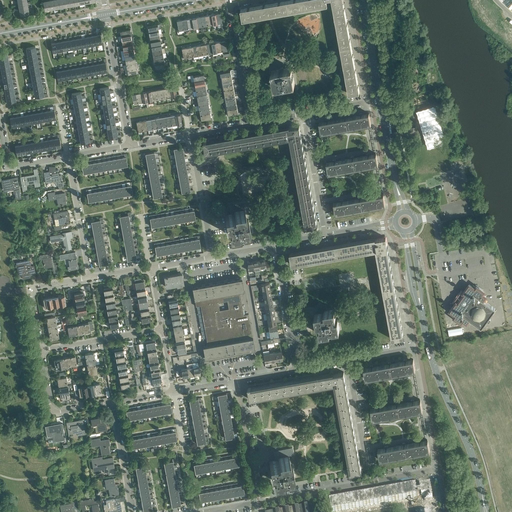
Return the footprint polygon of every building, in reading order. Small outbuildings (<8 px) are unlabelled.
[(302,0),(291,0),(287,1),(289,12),(304,9),(302,0)] [(320,6),(318,0),(302,0),(304,9),(320,6)] [(343,0),(340,0),(332,1),(335,17),(346,15),(343,0)] [(289,12),(287,1),(272,4),(273,15),(289,12)] [(18,5),(19,10),(28,8),(28,7),(28,5),(31,4),(31,2),(27,2),(27,3),(18,5)] [(272,4),(256,6),(258,17),(273,15),(272,4)] [(256,6),(241,9),(243,20),(258,17),(256,6)] [(28,8),(19,10),(20,15),(29,13),(29,10),(32,9),(32,7),(28,7),(28,8)] [(221,27),(223,27),(223,22),(222,22),(220,13),(218,13),(215,13),(215,14),(215,13),(217,24),(221,23),(221,27)] [(346,15),(335,17),(338,32),(349,30),(346,15)] [(349,30),(338,32),(340,48),(351,46),(349,30)] [(351,46),(340,48),(343,63),(354,61),(351,46)] [(354,61),(343,63),(346,78),(357,76),(354,61)] [(271,71),(274,88),(295,84),(292,68),(283,69),(283,68),(281,69),(279,69),(280,70),(271,71)] [(357,76),(346,78),(349,94),(360,92),(357,76)] [(379,84),(381,99),(388,98),(385,83),(379,84)] [(435,105),(417,110),(428,147),(446,142),(435,105)] [(362,114),(360,114),(360,115),(353,116),(355,126),(364,125),(371,123),(369,113),(369,114),(362,115),(362,114)] [(344,118),(337,119),(339,129),(355,126),(353,116),(347,118),(346,117),(344,117),(344,118)] [(321,132),(339,129),(337,119),(328,121),(328,120),(326,120),(326,121),(319,123),(319,122),(321,133),(321,132)] [(209,141),(207,141),(204,141),(206,153),(290,138),(290,141),(291,141),(306,222),(305,222),(305,224),(305,225),(305,228),(317,225),(299,126),(210,142),(209,141)] [(376,154),(369,155),(369,154),(367,155),(367,156),(360,157),(362,167),(371,165),(378,164),(376,153),(376,154)] [(345,160),(346,169),(362,167),(360,157),(354,158),(354,157),(351,158),(345,160)] [(328,173),(346,169),(345,160),(336,161),(336,160),(333,161),(333,162),(327,163),(327,162),(326,162),(328,173),(329,173),(328,173)] [(58,187),(59,187),(59,188),(62,188),(62,186),(63,186),(63,185),(64,184),(64,182),(63,182),(63,181),(62,181),(61,175),(57,176),(56,173),(57,173),(56,173),(55,166),(49,166),(49,171),(44,172),(46,183),(54,181),(57,185),(58,185),(58,187)] [(35,187),(40,186),(37,168),(33,169),(34,174),(20,177),(23,191),(27,190),(26,184),(34,183),(35,187)] [(12,178),(12,180),(10,180),(2,181),(2,180),(1,180),(3,187),(2,187),(2,188),(3,188),(3,190),(10,189),(11,190),(14,190),(16,199),(21,198),(18,177),(12,178)] [(67,204),(65,193),(55,195),(54,192),(48,193),(49,200),(58,199),(59,205),(58,205),(67,204)] [(374,195),(374,196),(368,197),(369,207),(385,204),(385,205),(383,194),(377,195),(374,195)] [(352,200),(354,210),(369,207),(368,197),(361,198),(361,197),(358,198),(359,199),(352,200)] [(336,213),(354,210),(352,200),(343,202),(343,201),(340,201),(340,202),(334,203),(336,214),(336,213)] [(225,215),(227,225),(228,225),(230,235),(240,233),(240,231),(250,230),(248,219),(246,219),(244,210),(234,212),(234,209),(233,208),(230,213),(230,214),(225,215)] [(54,219),(55,219),(55,220),(55,225),(56,226),(54,226),(55,230),(62,229),(61,225),(69,224),(68,217),(69,217),(68,211),(59,212),(59,210),(54,211),(54,213),(53,213),(54,219)] [(120,217),(121,221),(129,220),(129,219),(129,217),(132,216),(131,212),(128,213),(128,215),(120,217)] [(92,222),(92,226),(101,225),(101,224),(100,222),(103,221),(103,217),(99,218),(100,220),(92,222)] [(63,233),(63,234),(50,236),(51,242),(51,241),(64,239),(65,246),(65,247),(66,249),(65,249),(65,250),(71,249),(69,236),(72,235),(72,231),(63,233)] [(293,253),(293,252),(290,253),(292,265),(374,250),(376,250),(376,253),(377,253),(392,333),(391,333),(391,336),(392,339),(404,337),(386,237),(296,253),(296,252),(293,253)] [(76,255),(75,252),(59,255),(60,260),(61,260),(61,259),(68,258),(70,266),(68,267),(68,270),(78,269),(78,266),(77,266),(77,265),(78,265),(76,258),(76,259),(74,259),(73,256),(76,255)] [(53,266),(54,274),(54,273),(58,273),(56,262),(53,262),(51,253),(40,255),(40,260),(44,259),(44,263),(44,264),(45,264),(45,267),(53,266)] [(265,259),(259,260),(260,268),(266,267),(266,270),(269,270),(268,261),(265,262),(265,259)] [(29,274),(35,273),(34,266),(31,266),(30,260),(20,262),(20,265),(18,266),(19,276),(22,275),(23,279),(30,277),(29,274)] [(176,275),(164,277),(166,287),(177,285),(177,287),(178,287),(182,286),(182,284),(184,284),(182,274),(176,275)] [(135,279),(136,289),(145,287),(144,281),(143,281),(142,278),(135,279)] [(244,290),(242,280),(242,278),(224,282),(224,283),(220,284),(220,282),(195,287),(192,287),(194,299),(195,299),(196,306),(200,305),(208,345),(203,346),(205,356),(205,358),(206,358),(222,355),(223,355),(223,353),(227,353),(227,354),(252,350),(255,349),(253,337),(248,314),(244,315),(239,291),(244,290)] [(450,310),(456,315),(454,317),(461,322),(463,320),(467,322),(469,319),(481,328),(487,320),(489,321),(491,318),(489,317),(495,309),(483,300),(485,296),(482,294),(484,292),(477,286),(475,289),(469,285),(463,292),(462,291),(454,302),(456,303),(450,310)] [(103,288),(105,295),(113,293),(112,287),(108,287),(108,286),(104,286),(104,288),(103,288)] [(136,289),(137,296),(146,294),(145,287),(136,289)] [(74,300),(75,300),(84,298),(83,292),(82,289),(70,292),(71,298),(74,298),(74,300)] [(105,295),(106,301),(114,300),(113,293),(105,295)] [(137,296),(139,302),(147,301),(146,294),(137,296)] [(64,295),(58,296),(59,305),(66,304),(64,295)] [(53,306),(52,297),(43,299),(45,308),(53,306)] [(106,301),(107,308),(116,307),(114,300),(106,301)] [(139,302),(140,309),(148,307),(147,301),(139,302)] [(85,304),(76,306),(78,315),(87,313),(85,304)] [(107,308),(108,315),(117,313),(116,307),(107,308)] [(140,309),(141,316),(150,314),(148,307),(140,309)] [(336,319),(335,309),(324,311),(324,308),(323,308),(320,312),(320,313),(318,313),(314,314),(316,325),(318,324),(320,334),(330,332),(330,331),(340,329),(338,318),(336,319)] [(108,315),(109,321),(118,320),(117,313),(108,315)] [(150,314),(141,316),(142,322),(151,321),(150,314)] [(46,318),(48,327),(57,325),(56,322),(57,321),(57,319),(56,319),(55,316),(46,318)] [(118,320),(109,321),(111,328),(119,327),(118,320)] [(88,323),(82,324),(84,333),(90,332),(90,329),(93,329),(91,321),(88,322),(88,323)] [(78,334),(76,325),(74,326),(73,323),(67,324),(67,327),(69,335),(78,334)] [(448,329),(450,335),(464,333),(462,327),(448,329)] [(146,343),(147,350),(156,348),(154,341),(146,343)] [(114,346),(116,355),(124,354),(123,347),(121,347),(120,344),(114,346)] [(147,350),(148,356),(157,355),(156,348),(147,350)] [(116,355),(117,362),(125,360),(124,354),(116,355)] [(69,356),(69,357),(71,366),(73,365),(73,368),(77,368),(75,356),(72,356),(72,355),(69,356)] [(148,356),(150,363),(158,361),(157,355),(148,356)] [(64,367),(63,358),(54,360),(56,368),(64,367)] [(406,360),(404,361),(397,363),(399,373),(409,371),(415,370),(413,359),(413,360),(407,361),(406,360)] [(117,362),(118,369),(126,367),(125,360),(117,362)] [(150,363),(151,370),(159,368),(158,361),(150,363)] [(399,373),(397,363),(391,364),(391,363),(388,363),(388,364),(382,366),(383,375),(399,373)] [(96,365),(87,366),(89,375),(98,374),(96,365)] [(365,379),(383,375),(382,366),(373,367),(373,366),(370,367),(370,368),(364,369),(364,368),(363,368),(365,379),(366,379),(365,379)] [(118,369),(119,375),(128,374),(126,367),(118,369)] [(151,370),(152,376),(160,375),(159,368),(151,370)] [(291,392),(334,385),(334,387),(335,387),(350,468),(349,468),(349,471),(350,474),(362,472),(344,372),(254,388),(254,387),(251,387),(248,388),(250,400),(291,392)] [(119,375),(120,382),(129,380),(128,374),(119,375)] [(160,375),(152,376),(153,383),(162,381),(160,375)] [(57,378),(59,387),(68,385),(66,377),(57,378)] [(129,380),(120,382),(122,389),(130,387),(129,380)] [(89,394),(87,386),(78,387),(80,396),(89,394)] [(61,399),(66,399),(67,402),(74,401),(73,397),(70,398),(69,392),(60,393),(61,399)] [(422,410),(420,400),(414,401),(414,400),(411,401),(411,402),(405,403),(406,413),(416,411),(422,410)] [(389,406),(391,416),(406,413),(405,403),(398,404),(398,403),(395,404),(395,405),(389,406)] [(391,416),(389,406),(380,407),(377,407),(377,408),(371,409),(373,419),(391,416)] [(107,430),(107,427),(105,415),(99,416),(100,418),(91,419),(91,420),(92,419),(93,425),(97,424),(99,432),(107,430)] [(68,434),(77,433),(78,435),(85,434),(83,419),(66,422),(68,434)] [(45,426),(47,436),(55,435),(56,442),(65,440),(62,423),(45,426)] [(110,453),(109,446),(108,443),(110,443),(109,439),(100,440),(100,438),(90,439),(92,447),(101,445),(103,454),(99,455),(110,453)] [(418,441),(419,442),(412,443),(414,453),(429,450),(429,451),(430,451),(428,440),(427,440),(421,441),(418,441)] [(396,446),(398,456),(414,453),(412,443),(405,445),(405,444),(403,444),(403,445),(396,446)] [(380,459),(398,456),(396,446),(387,448),(387,447),(385,447),(385,448),(378,449),(380,460),(380,459)] [(291,466),(289,456),(279,458),(278,455),(277,455),(274,459),(274,460),(272,461),(269,461),(271,472),(272,471),(274,481),(284,479),(284,478),(294,476),(292,465),(291,466)] [(104,468),(105,473),(108,472),(109,475),(115,474),(114,471),(115,471),(112,457),(101,459),(97,460),(97,458),(92,458),(92,460),(92,461),(94,470),(94,469),(104,468)] [(164,463),(165,468),(174,466),(174,465),(173,463),(176,462),(175,458),(172,459),(172,461),(164,463)] [(136,468),(137,473),(145,471),(145,468),(148,467),(147,463),(144,464),(144,466),(136,468)] [(116,487),(115,485),(114,478),(104,479),(106,489),(109,489),(110,496),(119,494),(118,487),(116,487)] [(418,491),(417,486),(331,499),(332,510),(423,497),(425,511),(436,511),(433,484),(420,486),(421,491),(418,491)] [(82,511),(85,511),(85,509),(86,509),(85,505),(91,504),(92,511),(99,511),(97,500),(94,501),(94,498),(80,501),(82,511)] [(104,511),(122,511),(120,498),(114,499),(113,499),(106,501),(107,504),(104,505),(104,507),(104,508),(104,511)] [(61,511),(74,511),(74,509),(78,508),(76,501),(71,502),(71,503),(60,505),(61,511)]
